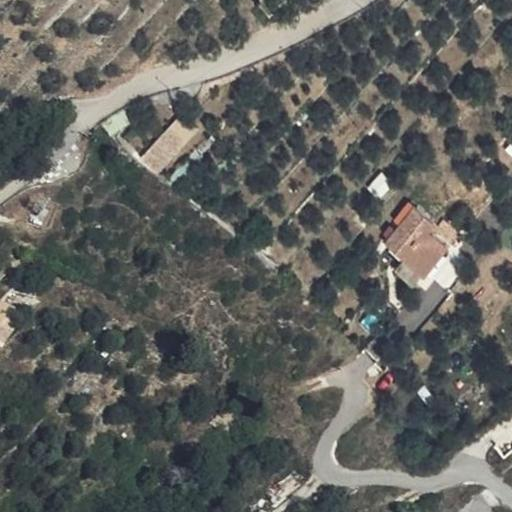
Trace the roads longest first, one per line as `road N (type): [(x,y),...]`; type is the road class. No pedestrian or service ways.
road 1 (residential): [(511,493),(473,472),(432,480),(325,474),(322,454),(350,406),(354,371)]
road 2 (residential): [(351,0),(228,61),(135,85),(100,103)]
road 3 (unclassified): [(100,103),(0,197)]
